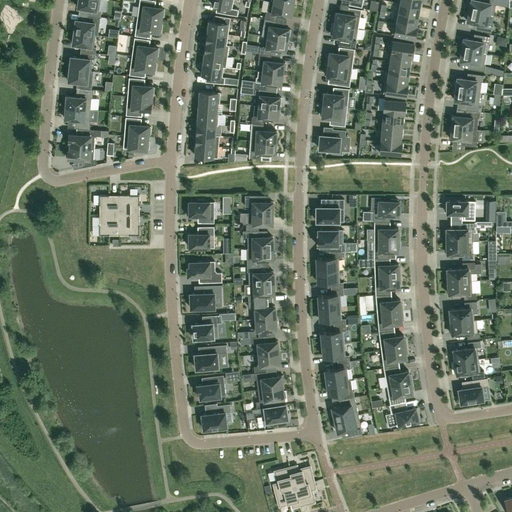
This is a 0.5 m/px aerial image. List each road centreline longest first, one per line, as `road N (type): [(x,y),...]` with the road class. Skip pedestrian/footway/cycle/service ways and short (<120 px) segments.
road 1 (residential): [(170,161),(171,314),(185,435),(210,444),(311,432),(297,206),(320,0)]
road 2 (residential): [(441,420),(421,318),(420,198),(444,0)]
road 3 (residential): [(60,0),(43,172),(65,181),(170,161)]
road 4 (residential): [(190,0),(170,161)]
